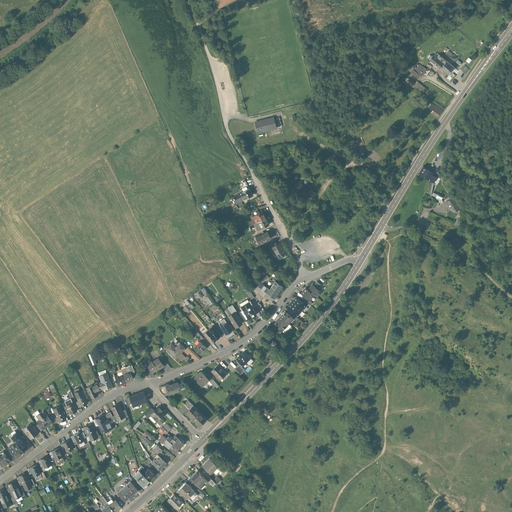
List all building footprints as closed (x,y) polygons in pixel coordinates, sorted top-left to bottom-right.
[(445,54),(454,61),(457,58),(448,51),(445,54)] [(431,56),(430,55),(428,57),(428,58),(448,75),(454,68),(450,64),(451,63),(450,62),(449,63),(439,55),(436,59),(434,57),(432,55),(431,56)] [(469,65),(467,63),(460,69),(465,74),(469,69),(467,67),(469,65)] [(426,70),(419,64),(414,71),(413,70),(411,73),(417,79),(420,75),(421,77),(426,70)] [(416,84),(407,78),(405,81),(423,94),(426,89),(417,82),(416,84)] [(436,107),(431,104),(428,107),(433,111),(431,114),(437,118),(442,111),(436,107)] [(276,128),(273,117),(266,119),(267,121),(260,123),(259,121),(255,122),(258,133),(276,128)] [(437,176),(423,167),(419,173),(434,182),(437,176)] [(309,192),(301,184),(297,188),(308,200),(311,197),(308,194),(309,193),(309,192)] [(253,196),(249,189),(233,198),(237,205),(253,196)] [(441,203),(442,197),(435,195),(433,201),(441,203)] [(453,198),(445,203),(451,212),(453,211),(454,213),(460,209),(453,198)] [(254,216),(258,223),(265,219),(262,212),(260,213),(259,212),(256,213),(257,215),(254,216)] [(265,219),(258,223),(254,225),(256,228),(260,226),(262,230),(269,226),(265,219)] [(270,239),(267,233),(256,239),(259,245),(270,239)] [(462,243),(453,238),(449,246),(455,249),(455,251),(458,252),(462,243)] [(285,254),(279,244),(272,248),(278,258),(285,254)] [(283,287),(275,282),(270,290),(261,284),(268,278),(266,275),(249,288),(259,304),(263,298),(271,304),(283,287)] [(266,286),(273,280),(270,277),(264,282),(266,286)] [(312,285),(308,291),(314,296),(316,298),(321,293),(318,290),(313,287),(312,285)] [(213,303),(203,288),(195,293),(205,308),(213,303)] [(309,301),(314,296),(308,291),(305,289),(301,294),(309,301)] [(294,300),(292,302),(302,311),(306,306),(296,298),(294,301),(294,300)] [(257,315),(247,300),(239,304),(249,320),(257,315)] [(184,307),(188,312),(195,306),(191,302),(184,307)] [(302,311),(292,302),(290,305),(291,305),(289,307),(298,315),(302,311)] [(240,320),(235,312),(232,314),(228,308),(225,311),(236,328),(242,324),(240,320)] [(293,319),(285,312),(274,325),(276,327),(282,332),(293,319)] [(226,324),(224,321),(222,322),(222,321),(219,322),(219,323),(219,324),(224,332),(222,334),(228,341),(235,336),(232,330),(232,331),(227,324),(227,323),(226,324)] [(212,326),(208,330),(216,339),(220,336),(212,326)] [(216,339),(208,330),(203,334),(212,343),(216,339)] [(185,348),(175,339),(165,349),(175,359),(185,348)] [(206,348),(200,342),(194,348),(200,354),(206,348)] [(251,358),(244,351),(236,359),(237,360),(237,362),(239,364),(241,366),(242,365),(243,365),(251,358)] [(158,358),(152,362),(158,370),(164,366),(158,358)] [(158,370),(152,362),(146,366),(152,374),(158,370)] [(241,366),(239,364),(234,369),(240,375),(245,370),(241,366)] [(225,373),(217,365),(211,371),(219,379),(225,373)] [(121,370),(123,376),(126,383),(134,380),(131,374),(135,372),(132,366),(121,370)] [(102,382),(99,384),(101,389),(104,388),(106,392),(113,389),(105,370),(98,373),(102,382)] [(208,380),(201,372),(195,378),(202,385),(208,380)] [(126,383),(123,376),(116,379),(119,386),(126,383)] [(181,390),(178,382),(169,386),(168,385),(169,384),(165,385),(167,390),(169,395),(181,390)] [(96,392),(101,389),(98,384),(93,386),(92,386),(86,389),(91,398),(97,395),(96,392)] [(87,403),(81,391),(75,394),(81,407),(87,403)] [(145,397),(143,392),(130,397),(133,406),(141,403),(140,400),(141,400),(141,399),(145,397)] [(76,411),(73,403),(66,406),(70,414),(76,411)] [(125,417),(119,405),(111,408),(117,420),(125,417)] [(66,419),(60,406),(53,409),(59,422),(66,419)] [(199,412),(193,406),(186,413),(199,427),(207,420),(202,414),(203,413),(200,411),(199,412)] [(165,413),(158,407),(150,415),(157,421),(165,413)] [(51,422),(42,411),(35,416),(38,420),(37,421),(43,429),(47,426),(46,426),(51,422)] [(115,422),(110,412),(105,415),(108,420),(110,424),(115,422)] [(105,422),(102,416),(96,419),(100,427),(101,427),(104,432),(112,428),(110,424),(108,420),(105,422)] [(139,420),(134,427),(136,429),(142,423),(139,420)] [(33,427),(31,423),(23,429),(26,433),(30,438),(37,433),(33,427)] [(157,430),(163,436),(170,442),(173,439),(167,434),(171,429),(165,424),(162,428),(160,426),(157,430)] [(94,432),(91,425),(85,427),(91,440),(99,437),(96,431),(94,432)] [(26,444),(18,432),(12,437),(16,442),(20,448),(26,444)] [(84,440),(80,432),(74,435),(77,443),(84,440)] [(147,445),(151,441),(147,436),(142,441),(147,445)] [(173,446),(170,442),(163,436),(159,441),(175,454),(179,450),(178,449),(173,446)] [(173,439),(170,442),(173,446),(178,449),(184,443),(175,436),(173,439)] [(73,448),(69,441),(63,443),(66,451),(73,448)] [(20,448),(16,442),(11,445),(13,447),(9,450),(15,457),(19,454),(20,453),(21,453),(23,452),(20,448)] [(158,455),(163,450),(157,445),(153,450),(158,455)] [(64,461),(58,448),(52,451),(57,464),(64,461)] [(11,461),(3,451),(0,454),(0,461),(4,466),(11,461)] [(50,462),(47,456),(41,459),(45,467),(51,465),(52,467),(55,466),(53,460),(50,462)] [(159,471),(166,463),(158,456),(157,457),(158,458),(155,462),(154,461),(151,464),(159,471)] [(218,465),(210,457),(202,465),(210,473),(212,471),(216,475),(221,469),(218,466),(218,465)] [(42,477),(37,465),(30,468),(36,480),(42,477)] [(143,475),(149,481),(155,476),(148,469),(143,475)] [(208,479),(198,469),(190,477),(200,487),(208,479)] [(143,487),(149,481),(143,475),(139,471),(133,476),(138,481),(137,481),(143,487)] [(31,485),(26,473),(19,476),(25,488),(31,485)] [(22,494),(15,480),(8,483),(15,497),(22,494)] [(138,490),(130,482),(117,493),(125,502),(126,502),(129,500),(128,499),(135,493),(135,494),(138,491),(138,490)] [(194,490),(186,482),(179,489),(187,498),(194,490)] [(8,497),(4,489),(0,490),(0,497),(1,500),(0,500),(0,504),(2,508),(9,505),(10,506),(14,504),(11,496),(8,497)] [(182,501),(174,494),(168,500),(176,507),(182,501)] [(116,500),(109,505),(114,511),(121,507),(116,500)] [(103,511),(114,511),(109,505),(107,502),(100,507),(103,511)]
